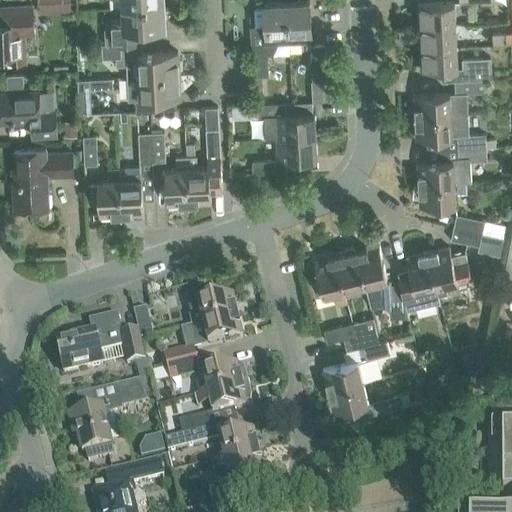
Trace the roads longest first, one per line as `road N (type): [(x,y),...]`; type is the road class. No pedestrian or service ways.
road 1 (residential): [(261,226),(341,193),(365,154),(360,0)]
road 2 (residential): [(15,306),(261,226)]
road 3 (residential): [(307,452),(261,226)]
road 4 (residential): [(32,472),(6,346),(15,306)]
road 5 (residential): [(307,452),(336,458),(333,488),(303,488),(301,458)]
